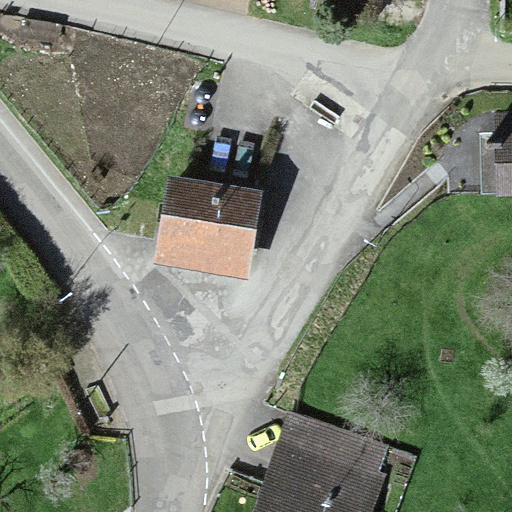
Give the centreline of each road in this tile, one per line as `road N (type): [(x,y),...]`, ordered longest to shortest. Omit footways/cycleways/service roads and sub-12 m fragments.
road 1 (residential): [(141,364),(188,350),(263,302),(404,74)]
road 2 (residential): [(404,74),(42,0)]
road 3 (tertiary): [(0,159),(141,364)]
road 4 (tertiary): [(141,364),(166,448),(164,511)]
